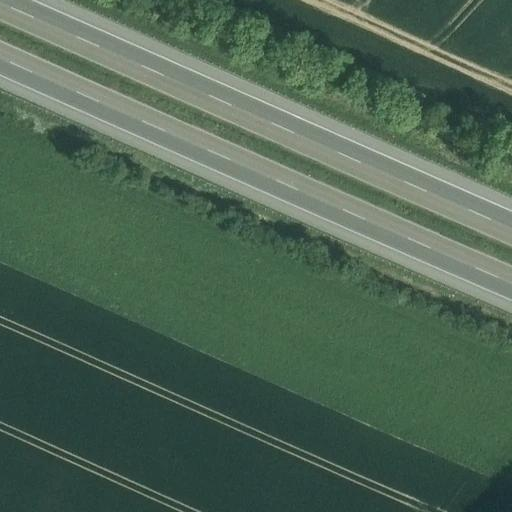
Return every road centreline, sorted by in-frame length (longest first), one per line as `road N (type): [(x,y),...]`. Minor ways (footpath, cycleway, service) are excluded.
road 1 (motorway): [(0,46),(511,274)]
road 2 (motorway): [(511,223),(9,0)]
